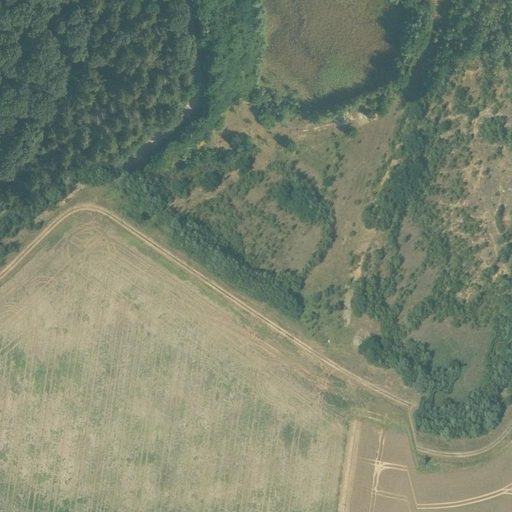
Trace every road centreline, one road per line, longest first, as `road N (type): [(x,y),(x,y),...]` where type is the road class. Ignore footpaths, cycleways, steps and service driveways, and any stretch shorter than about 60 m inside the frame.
road 1 (track): [(0,304),(62,245),(95,241),(370,421),(447,450),(476,449),(511,423)]
road 2 (track): [(72,0),(45,67),(0,115)]
